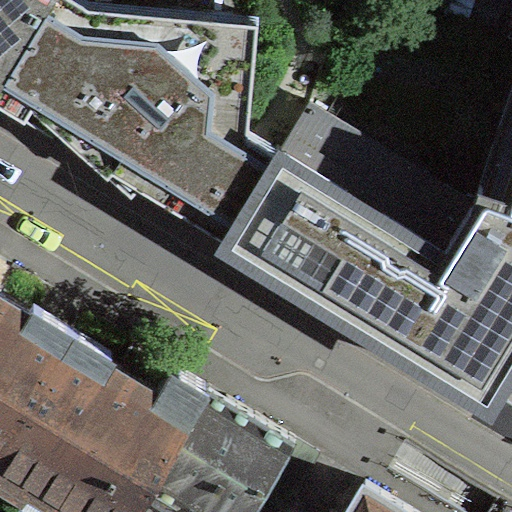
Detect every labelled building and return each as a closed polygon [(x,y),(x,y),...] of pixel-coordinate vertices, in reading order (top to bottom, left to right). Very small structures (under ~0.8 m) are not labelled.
[(0,0),(0,72),(21,38),(43,0),(0,0)] [(43,0),(21,38),(32,44),(39,31),(68,49),(30,114),(67,137),(118,168),(172,79),(237,120),(184,208),(226,234),(227,232),(308,101),(156,5),(152,12),(169,22),(154,46),(94,9),(98,3),(93,0),(43,0)] [(511,83),(473,198),(310,99),(309,102),(308,101),(227,232),(488,391),(511,352),(511,83)] [(0,440),(67,330),(0,288),(0,440)] [(77,511),(134,511),(154,478),(212,384),(178,363),(174,362),(170,364),(156,385),(101,351),(67,330),(0,440),(0,467),(24,482),(30,472),(83,504),(77,511)] [(212,384),(154,478),(169,487),(159,504),(162,506),(172,511),(179,511),(189,496),(214,511),(243,511),(267,474),(292,432),(235,398),(212,384)] [(292,432),(267,474),(292,489),(298,484),(319,449),(292,432)] [(423,511),(365,477),(348,511),(423,511)] [(172,511),(162,506),(159,504),(169,487),(154,478),(134,511),(172,511)]
